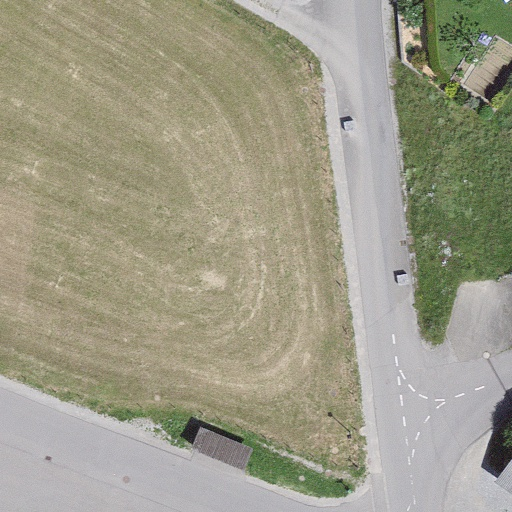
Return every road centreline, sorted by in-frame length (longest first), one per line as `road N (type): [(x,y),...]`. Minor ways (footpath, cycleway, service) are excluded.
road 1 (residential): [(353,0),(394,421)]
road 2 (residential): [(256,511),(0,422)]
road 3 (residential): [(394,421),(511,376)]
